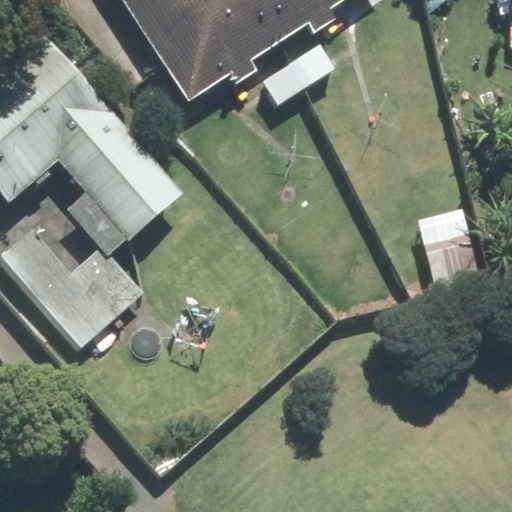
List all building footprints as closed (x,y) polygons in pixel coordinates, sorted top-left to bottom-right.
[(132,0),(197,99),(249,65),(348,0),(132,0)] [(55,37),(4,80),(0,83),(0,182),(15,201),(68,157),(96,189),(74,207),(115,256),(188,195),(119,114),(55,37)] [(325,45),(270,81),(285,103),(340,68),(325,45)] [(87,347),(116,323),(146,298),(105,249),(75,274),(39,230),(9,255),(87,347)] [(0,375),(0,423),(24,404),(0,375)]
